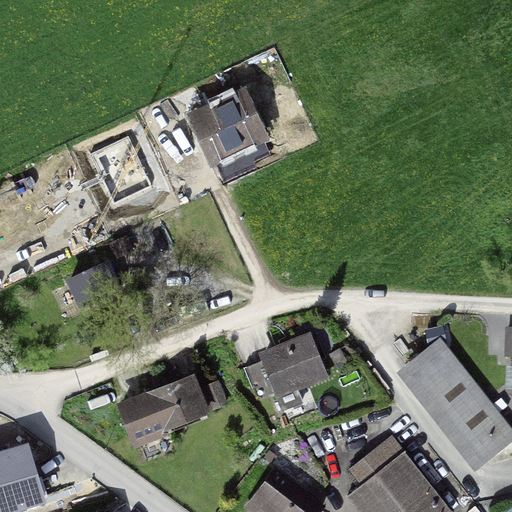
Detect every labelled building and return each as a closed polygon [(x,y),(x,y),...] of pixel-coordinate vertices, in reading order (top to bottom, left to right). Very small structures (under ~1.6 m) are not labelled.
[(245,95),(195,117),(221,175),(270,153),(245,95)] [(114,203),(151,186),(128,137),(92,153),(114,203)] [(0,255),(32,241),(11,193),(0,197),(0,255)] [(119,285),(108,260),(69,278),(80,302),(119,285)] [(511,426),(441,333),(399,365),(475,464),(511,436),(511,426)] [(307,337),(261,353),(275,395),(321,379),(307,337)] [(187,374),(118,403),(133,438),(202,409),(187,374)] [(25,450),(0,457),(0,507),(38,497),(25,450)] [(435,511),(398,457),(346,496),(358,511),(435,511)] [(268,471),(242,505),(250,511),(319,511),(320,511),(268,471)]
